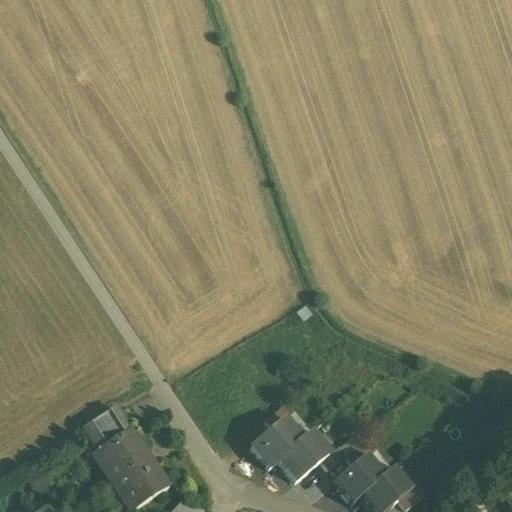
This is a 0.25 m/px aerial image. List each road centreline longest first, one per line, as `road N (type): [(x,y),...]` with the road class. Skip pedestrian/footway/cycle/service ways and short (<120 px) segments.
road 1 (track): [(0,131),(159,384)]
road 2 (residential): [(159,384),(231,488),(292,511)]
